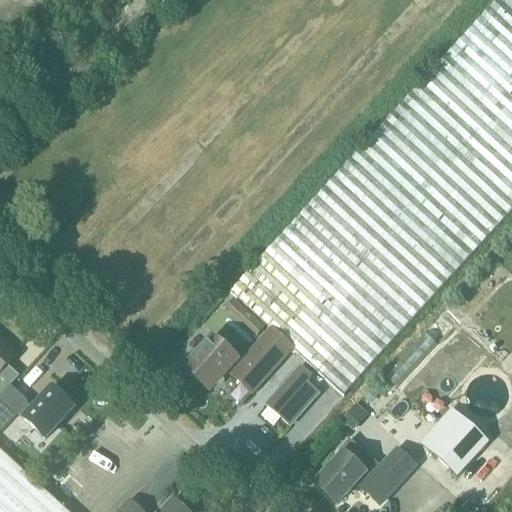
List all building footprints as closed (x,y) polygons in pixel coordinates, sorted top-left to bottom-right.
[(213,343),(189,370),(210,389),(228,369),(234,374),(233,375),(252,393),(282,361),(292,350),(344,397),(455,274),(342,170),(231,294),(273,332),(262,343),(240,368),(213,343)] [(511,270),(501,283),(511,293),(511,270)] [(0,398),(9,388),(10,389),(19,379),(6,368),(15,359),(0,345),(0,398)] [(302,368),(267,405),(290,426),(319,395),(307,384),(312,378),(302,368)] [(0,434),(18,415),(45,441),(72,412),(51,393),(33,412),(26,406),(27,405),(10,389),(9,388),(0,398),(0,434)] [(353,432),(368,416),(357,406),(343,422),(353,432)] [(460,418),(429,451),(458,478),(489,445),(460,418)] [(344,457),(316,487),(336,506),(358,484),(363,489),(362,490),(380,506),(415,469),(397,452),(381,470),(349,440),(338,451),(344,457)] [(121,511),(182,511),(172,503),(164,511),(139,511),(130,503),(121,511)]
